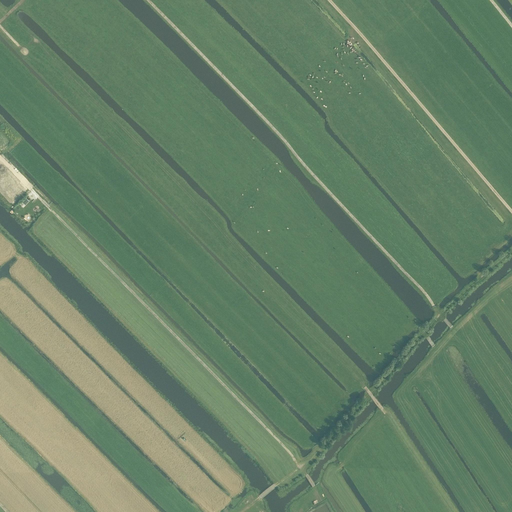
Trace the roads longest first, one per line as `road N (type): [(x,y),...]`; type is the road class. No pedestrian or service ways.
road 1 (track): [(330,511),(281,443),(0,157)]
road 2 (track): [(439,314),(146,0)]
road 3 (track): [(242,511),(300,468),(439,314),(511,249)]
road 4 (track): [(511,211),(327,0)]
